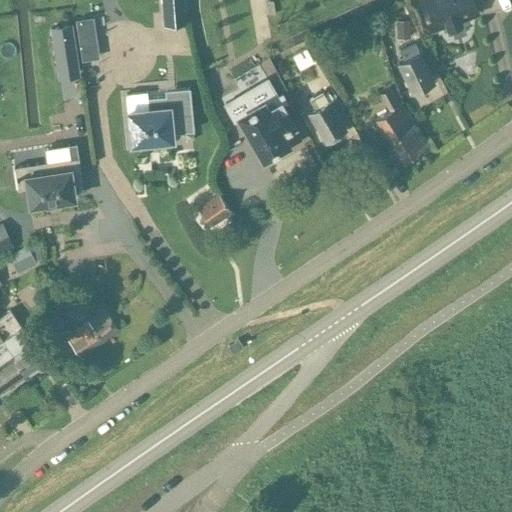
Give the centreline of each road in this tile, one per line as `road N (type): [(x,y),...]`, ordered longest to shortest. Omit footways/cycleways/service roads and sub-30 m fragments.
road 1 (residential): [(0,498),(29,465),(511,132)]
road 2 (tertiary): [(61,511),(511,198)]
road 3 (unknown): [(223,330),(111,161),(105,117),(126,37)]
